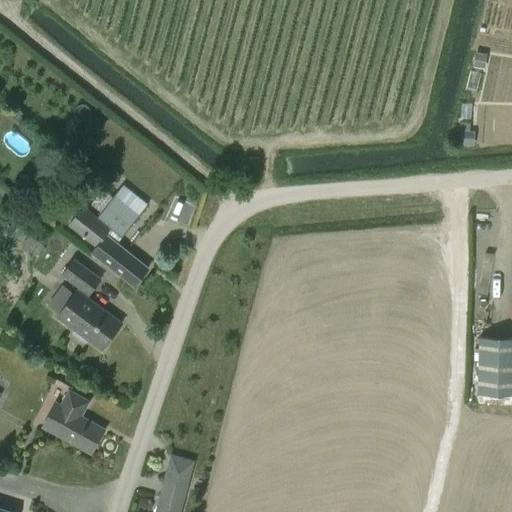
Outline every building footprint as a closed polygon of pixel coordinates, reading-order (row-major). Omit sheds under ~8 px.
[(473,133),(461,133),(461,147),(473,147),(473,133)] [(148,205),(123,185),(98,217),(84,207),(69,225),(98,247),(92,255),(134,287),(148,269),(116,243),(148,205)] [(30,237),(22,247),(35,258),(43,248),(30,237)] [(87,298),(100,279),(74,260),(62,275),(76,285),(79,287),(58,317),(74,330),(72,333),(85,343),(88,339),(102,350),(122,323),(87,298)] [(511,337),(480,336),(478,391),(511,393),(511,337)] [(44,427),(90,452),(102,429),(80,417),(88,402),(70,392),(62,406),(56,403),(44,427)] [(182,511),(192,475),(165,469),(153,511),(182,511)]
